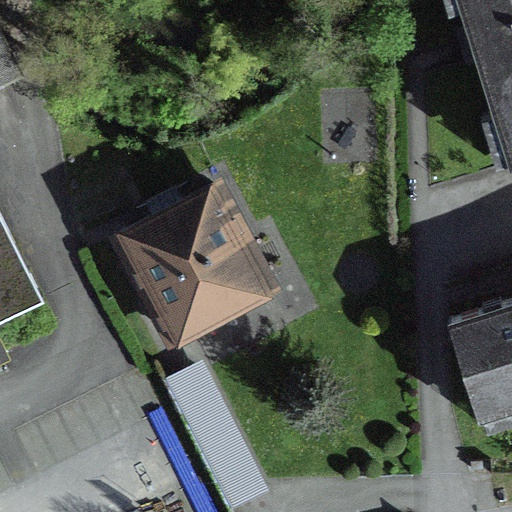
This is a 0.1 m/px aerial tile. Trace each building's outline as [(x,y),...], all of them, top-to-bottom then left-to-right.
[(511,0),(463,0),(477,46),(493,99),(481,103),(495,150),(508,146),(509,149),(511,148),(511,0)] [(0,80),(14,74),(12,70),(25,63),(0,13),(0,357),(10,353),(0,334),(0,321),(46,298),(0,206),(0,80)] [(214,170),(212,167),(114,218),(117,222),(106,228),(166,341),(209,319),(213,327),(227,320),(223,311),(282,280),(222,166),(214,170)] [(511,282),(447,303),(480,406),(483,405),(487,419),(511,410),(511,282)] [(161,375),(168,389),(223,498),(227,506),(270,485),(204,354),(161,375)]
